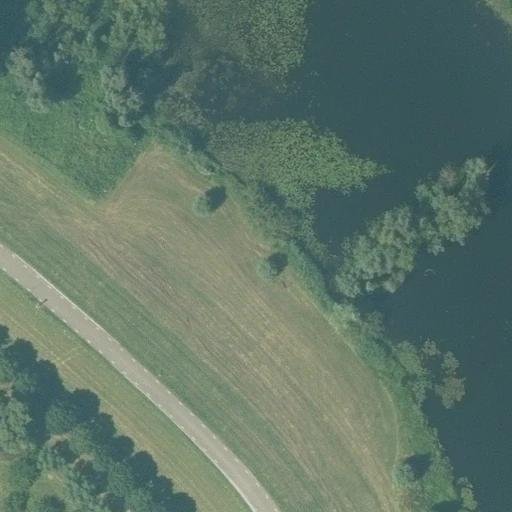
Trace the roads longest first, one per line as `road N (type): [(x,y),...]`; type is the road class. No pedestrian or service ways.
road 1 (tertiary): [(265,511),(189,420),(0,255)]
road 2 (track): [(161,511),(81,417),(0,350)]
